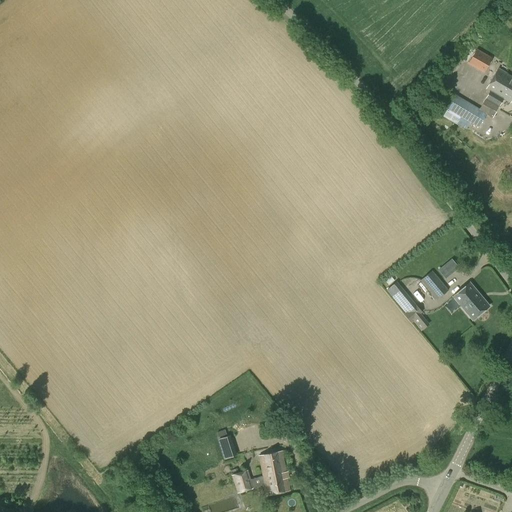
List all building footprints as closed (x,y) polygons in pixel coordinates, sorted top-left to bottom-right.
[(483,73),(492,58),(476,49),(467,64),(483,73)] [(490,91),(485,98),(499,106),(499,105),(503,98),(510,102),(511,98),(511,76),(508,74),(497,68),(486,89),(490,91)] [(492,118),(499,106),(485,98),(479,109),(455,95),(447,110),(478,127),(486,114),(492,118)] [(445,278),(458,267),(452,260),(438,270),(445,278)] [(436,299),(448,290),(432,271),(420,281),(436,299)] [(472,319),(488,305),(469,282),(453,296),(472,319)] [(411,323),(423,313),(415,304),(403,314),(411,323)] [(225,459),(237,455),(230,435),(218,439),(225,459)] [(289,490),(281,451),(258,455),(262,475),(250,479),(247,470),(231,475),(237,493),(241,491),(250,488),(253,487),(264,483),(266,495),(289,490)]
